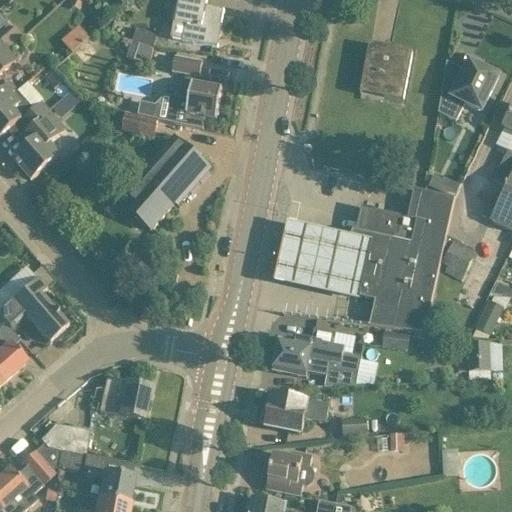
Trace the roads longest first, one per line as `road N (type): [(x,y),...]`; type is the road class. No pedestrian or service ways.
road 1 (tertiary): [(222,361),(295,0)]
road 2 (residential): [(114,338),(102,305),(0,189)]
road 3 (tertiary): [(194,511),(222,361)]
road 4 (residential): [(114,338),(0,434)]
